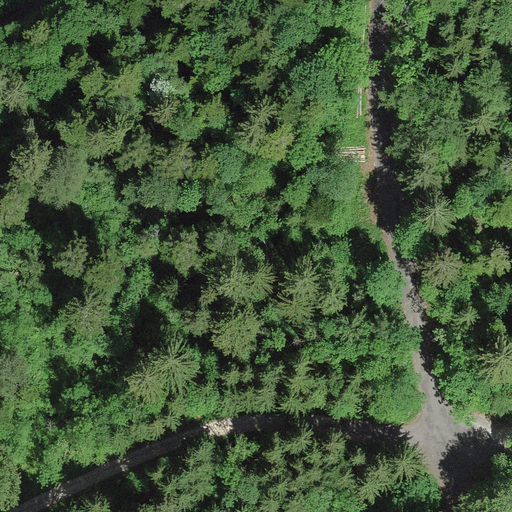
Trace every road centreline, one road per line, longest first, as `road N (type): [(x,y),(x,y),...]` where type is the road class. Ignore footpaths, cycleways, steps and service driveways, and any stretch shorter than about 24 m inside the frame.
road 1 (unclassified): [(382,0),(383,124),(454,511)]
road 2 (track): [(36,511),(182,447),(271,424),(442,441),(511,437)]
